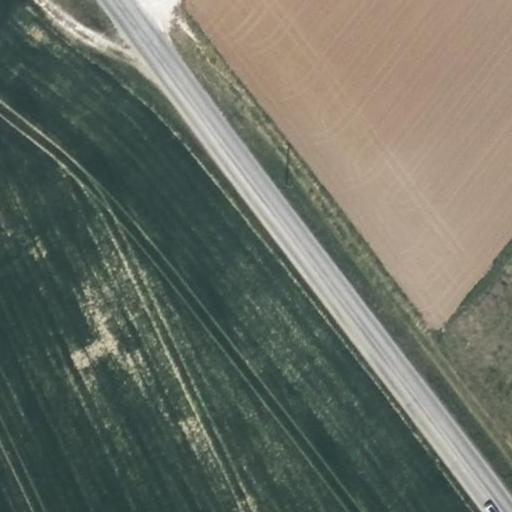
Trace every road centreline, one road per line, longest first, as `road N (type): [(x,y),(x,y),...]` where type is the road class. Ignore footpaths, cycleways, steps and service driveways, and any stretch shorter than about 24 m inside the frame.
road 1 (tertiary): [(508,511),(118,0)]
road 2 (track): [(164,0),(511,465)]
road 3 (track): [(46,0),(75,27),(105,31),(153,0)]
